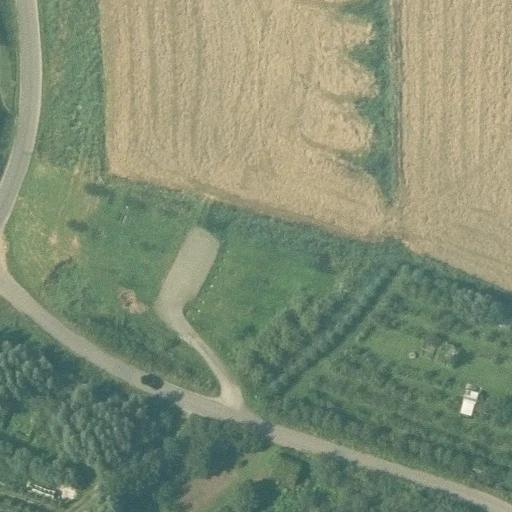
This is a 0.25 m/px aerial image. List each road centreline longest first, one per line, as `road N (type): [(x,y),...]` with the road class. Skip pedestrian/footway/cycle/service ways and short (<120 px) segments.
road 1 (unclassified): [(502,511),(134,383),(66,346),(0,282)]
road 2 (unclassified): [(0,207),(22,158),(29,93),(23,0)]
